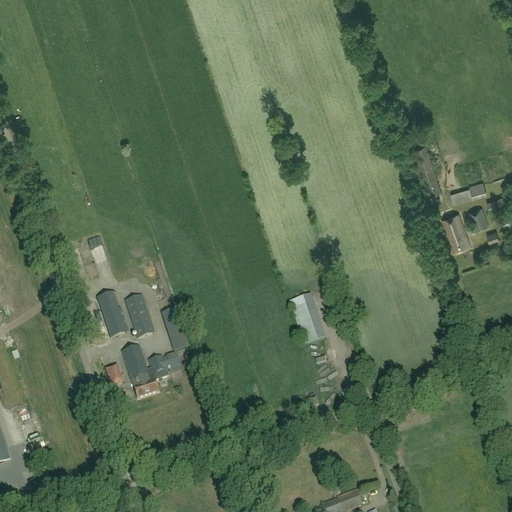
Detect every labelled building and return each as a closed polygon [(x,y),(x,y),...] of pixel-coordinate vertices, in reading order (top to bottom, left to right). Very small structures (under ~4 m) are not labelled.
[(428,146),(413,151),(425,193),(423,193),(424,197),(441,192),(428,146)] [(470,187),(470,189),(452,194),(454,204),(487,195),(483,183),(470,187)] [(511,194),(488,203),(492,216),(511,209),(511,205),(511,194)] [(430,209),(427,199),(419,201),(423,211),(430,209)] [(482,209),(469,213),(475,232),(489,228),(482,209)] [(504,228),(506,228),(511,225),(511,214),(502,218),(505,224),(503,225),(504,228)] [(470,248),(466,237),(459,215),(442,221),(454,253),(470,248)] [(497,232),(486,235),(489,244),(500,240),(497,232)] [(113,296),(116,295),(115,294),(98,299),(111,340),(128,334),(120,309),(118,310),(113,296)] [(142,297),(125,302),(138,340),(154,335),(142,297)] [(293,311),(305,346),(325,339),(313,304),(293,311)] [(177,311),(162,315),(175,353),(189,348),(177,311)] [(139,348),(122,354),(137,399),(158,392),(155,383),(169,378),(166,371),(168,370),(169,373),(195,365),(194,361),(180,366),(176,354),(163,359),(162,357),(148,361),(151,370),(147,371),(139,348)] [(117,366),(106,370),(112,387),(123,383),(117,366)] [(333,374),(319,378),(321,385),(335,381),(333,374)] [(0,464),(8,462),(0,437),(0,464)] [(357,493),(321,506),(323,511),(347,511),(362,507),(357,493)]
